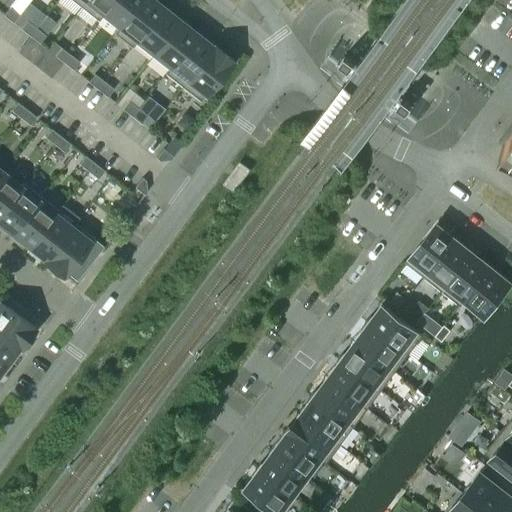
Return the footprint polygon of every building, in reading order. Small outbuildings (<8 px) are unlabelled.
[(112,0),(84,0),(80,6),(98,20),(104,13),(103,12),(112,0)] [(112,0),(103,12),(104,13),(119,25),(120,25),(139,0),(112,0)] [(162,7),(153,0),(139,0),(120,25),(119,25),(113,32),(132,47),(135,43),(134,42),(162,7)] [(3,14),(13,22),(19,14),(9,7),(3,14)] [(179,20),(162,7),(134,42),(135,43),(151,56),(179,20)] [(20,28),(29,35),(36,27),(26,20),(20,28)] [(196,34),(179,20),(151,56),(167,68),(168,69),(196,34)] [(36,27),(29,35),(39,43),(45,35),(36,27)] [(212,46),(196,34),(168,69),(167,68),(164,72),(182,86),(213,47),(212,46)] [(212,46),(213,47),(182,86),(200,100),(232,59),(213,44),(212,46)] [(54,55),(63,62),(70,54),(60,47),(54,55)] [(63,62),(73,69),(79,62),(70,54),(63,62)] [(97,89),(104,81),(94,73),(88,81),(97,89)] [(104,81),(97,89),(107,96),(113,88),(104,81)] [(122,108),(131,116),(137,108),(128,100),(122,108)] [(17,102),(11,110),(20,117),(26,109),(17,102)] [(131,116),(141,123),(147,115),(137,108),(131,116)] [(26,109),(20,117),(29,124),(36,117),(26,109)] [(51,128),(45,136),(54,144),(60,136),(51,128)] [(511,132),(501,147),(511,152),(511,132)] [(60,136),(54,144),(63,151),(70,143),(60,136)] [(163,148),(156,158),(159,160),(170,159),(173,156),(163,148)] [(85,155),(79,163),(88,170),(94,163),(85,155)] [(94,163),(88,170),(97,178),(104,170),(94,163)] [(248,169),(240,163),(225,183),(233,189),(248,169)] [(3,173),(0,177),(0,212),(20,186),(3,173)] [(142,177),(134,187),(144,194),(146,191),(145,180),(142,177)] [(20,186),(0,212),(0,221),(12,231),(40,196),(22,182),(20,186)] [(40,196),(12,231),(29,245),(54,213),(55,214),(58,210),(40,196)] [(54,213),(29,245),(45,258),(44,259),(45,260),(71,227),(70,226),(55,214),(54,213)] [(438,220),(405,262),(423,276),(454,237),(446,232),(449,229),(438,220)] [(70,226),(71,227),(45,260),(63,274),(92,237),(73,222),(70,226)] [(466,247),(454,237),(423,276),(441,290),(474,248),(468,244),(466,247)] [(480,253),(474,248),(441,290),(459,304),(464,298),(490,266),(478,256),(480,253)] [(490,266),(464,298),(486,315),(499,299),(496,296),(508,280),(490,266)] [(34,327),(0,301),(0,329),(20,345),(34,327)] [(373,318),(370,315),(365,321),(408,353),(422,334),(383,305),(373,318)] [(361,327),(364,330),(355,342),(394,371),(408,353),(365,321),(361,327)] [(443,325),(434,336),(441,341),(450,330),(443,325)] [(20,345),(0,329),(0,356),(6,361),(18,344),(20,346),(20,345)] [(381,390),(394,371),(355,342),(346,354),(343,352),(338,358),(381,390)] [(367,408),(381,390),(338,358),(334,364),(337,366),(328,378),(367,408)] [(353,426),(367,408),(328,378),(318,391),(315,388),(311,394),(353,426)] [(340,444),(353,426),(311,394),(306,400),(309,403),(300,415),(340,444)] [(326,463),(340,444),(300,415),(291,427),(288,425),(284,431),(319,458),(326,463)] [(511,415),(500,431),(511,440),(511,415)] [(284,431),(283,431),(279,436),(283,439),(273,451),(306,476),(319,458),(284,431)] [(511,440),(500,431),(483,453),(511,475),(511,440)] [(306,476),(273,451),(263,464),(260,462),(256,467),(292,494),(306,476)] [(278,511),(292,494),(256,467),(252,473),(255,475),(245,489),(276,511),(278,511)] [(506,511),(507,511),(511,506),(511,496),(479,471),(462,492),(487,511),(501,511),(504,510),(506,511)] [(487,511),(462,492),(446,511),(487,511)]
